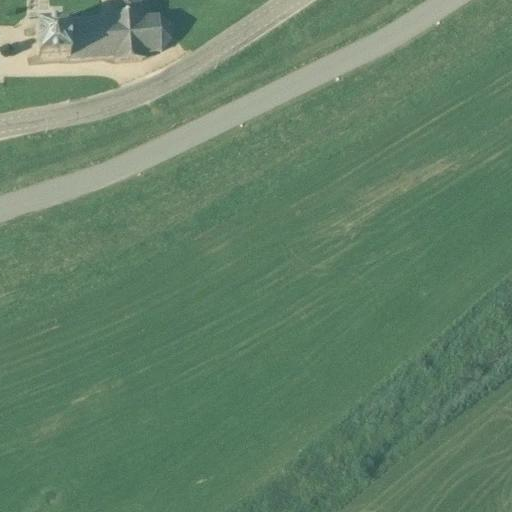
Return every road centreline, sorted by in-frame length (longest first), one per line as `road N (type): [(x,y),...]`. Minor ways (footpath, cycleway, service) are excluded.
road 1 (unclassified): [(0,208),(163,151),(449,0)]
road 2 (tertiary): [(0,136),(158,91),(308,0)]
